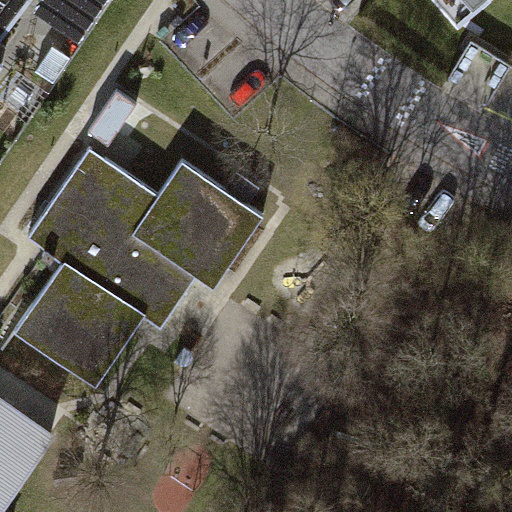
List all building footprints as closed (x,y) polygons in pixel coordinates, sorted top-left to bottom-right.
[(0,42),(29,3),(24,0),(0,0),(0,85),(15,64),(0,52),(0,42)] [(46,0),(38,14),(90,43),(114,0),(46,0)] [(478,0),(451,0),(463,13),(478,0)] [(264,214),(184,159),(160,192),(91,146),(29,235),(47,248),(44,253),(52,258),(56,253),(64,259),(17,328),(98,383),(145,315),(162,326),(198,274),(216,286),(264,214)] [(0,511),(0,508),(52,436),(0,398),(0,511)]
